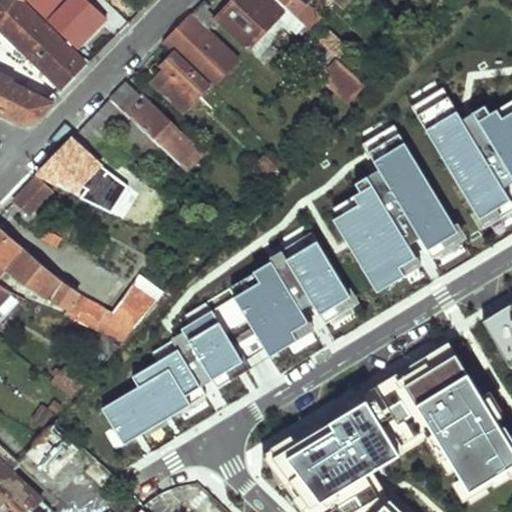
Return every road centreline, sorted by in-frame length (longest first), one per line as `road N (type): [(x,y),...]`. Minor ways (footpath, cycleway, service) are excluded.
road 1 (residential): [(511,255),(258,407),(229,445)]
road 2 (residential): [(28,152),(176,0)]
